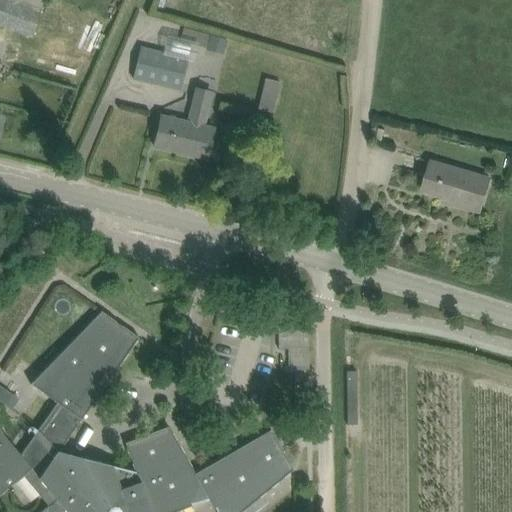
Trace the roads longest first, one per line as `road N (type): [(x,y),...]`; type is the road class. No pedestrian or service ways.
road 1 (tertiary): [(335,262),(0,176)]
road 2 (unclassified): [(335,262),(349,214),(374,0)]
road 3 (unclassified): [(335,262),(323,325),(327,511)]
road 4 (tertiary): [(511,317),(335,262)]
